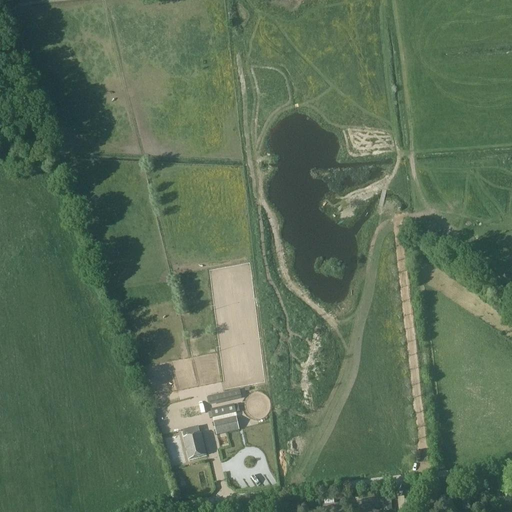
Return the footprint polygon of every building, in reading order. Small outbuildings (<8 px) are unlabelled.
[(209,406),(216,405),(241,399),(239,390),(207,397),(209,406)] [(234,405),(210,410),(212,419),(236,414),(234,405)] [(216,436),(226,434),(239,431),(235,418),(213,423),(216,436)] [(205,456),(200,435),(183,439),(188,460),(205,456)] [(511,503),(511,483),(498,484),(498,492),(511,492),(511,504),(511,503)] [(441,507),(440,497),(439,487),(431,488),(434,508),(441,507)] [(418,511),(417,491),(404,492),(404,511),(418,511)] [(468,491),(461,491),(463,511),(470,510),(468,491)] [(372,511),(372,501),(357,502),(357,511),(372,511)]
